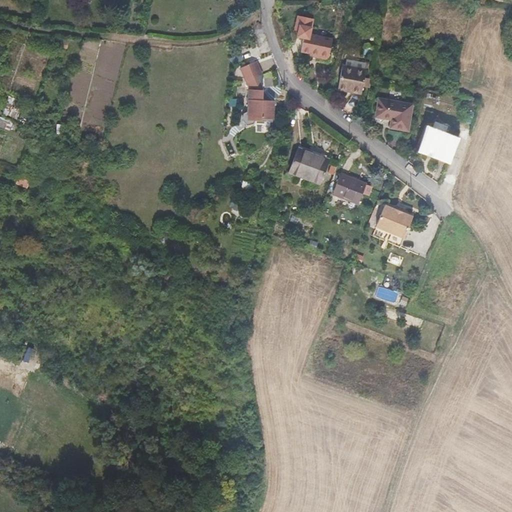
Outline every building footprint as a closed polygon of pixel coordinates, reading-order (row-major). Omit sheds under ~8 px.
[(305,33),(308,23),(309,16),(299,14),(296,27),(299,28),(298,34),(305,36),(305,33)] [(328,58),(332,39),(305,33),(305,36),(302,49),(311,51),(310,56),(327,60),(327,58),(328,58)] [(264,90),(259,78),(262,76),(256,62),(243,68),(249,82),(250,90),(249,113),(245,114),(243,119),(248,126),(254,124),(256,120),(262,121),(274,122),(275,101),(269,101),(264,95),(264,90)] [(362,86),(364,75),(365,69),(343,65),(338,89),(361,93),(362,86)] [(276,93),(275,73),(265,74),(266,93),(276,93)] [(370,87),(371,76),(364,75),(362,86),(370,87)] [(4,113),(14,116),(18,99),(8,96),(4,113)] [(412,105),(408,104),(379,98),(376,116),(393,121),(392,128),(407,131),(412,105)] [(0,116),(0,126),(10,131),(13,122),(0,116)] [(56,132),(64,133),(64,124),(57,124),(56,132)] [(451,159),(458,138),(452,136),(431,130),(424,150),(445,157),(451,159)] [(323,185),(330,161),(319,158),(297,152),(290,176),(323,185)] [(332,194),(339,196),(359,204),(367,184),(341,173),(332,194)] [(249,190),(250,183),(243,181),(241,189),(249,190)] [(404,239),(413,218),(386,205),(376,226),(404,239)] [(356,253),(353,262),(361,265),(364,256),(356,253)]
